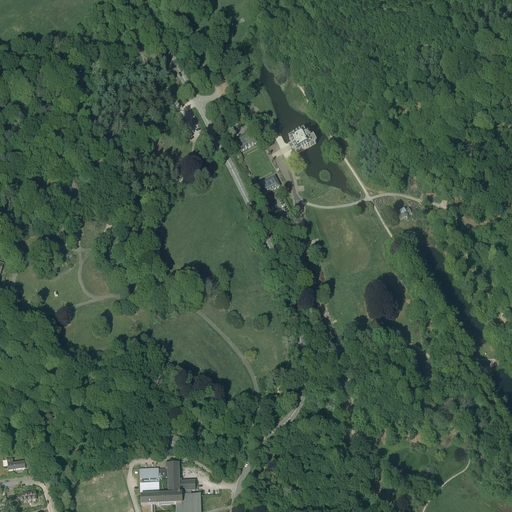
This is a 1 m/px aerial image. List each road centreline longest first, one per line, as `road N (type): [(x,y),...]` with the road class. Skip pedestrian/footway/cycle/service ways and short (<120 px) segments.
road 1 (secondary): [(236,511),(247,466),(300,400),(303,352),(269,246),(141,0)]
road 2 (track): [(338,359),(305,274),(287,165),(259,119),(218,98)]
road 3 (track): [(439,205),(497,107),(457,75),(473,0)]
road 4 (track): [(368,199),(285,57),(283,37),(297,0)]
road 5 (track): [(469,366),(368,199)]
road 6 (track): [(439,205),(433,224),(509,360)]
road 7 (track): [(443,202),(409,119),(371,57)]
road 8 (track): [(390,506),(371,478),(338,359)]
road 9 (track): [(371,57),(452,35),(511,48)]
road 10 (track): [(439,205),(511,328)]
road 11 (track): [(338,359),(387,337),(437,363),(469,366)]
